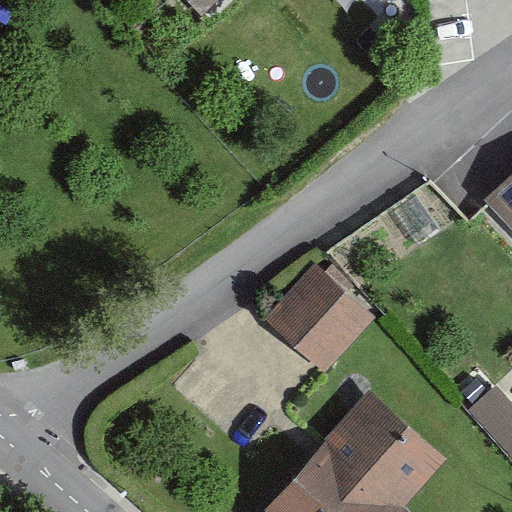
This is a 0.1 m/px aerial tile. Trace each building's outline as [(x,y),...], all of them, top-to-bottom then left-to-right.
[(214,0),(188,0),(200,13),(214,0)] [(511,185),(490,206),(511,229),(511,185)] [(314,266),(266,322),(296,347),(317,365),(365,309),(314,266)] [(511,401),(497,386),(471,409),(511,452),(511,401)] [(323,454),(270,511),(406,511),(400,507),(439,465),(371,403),(323,454)]
